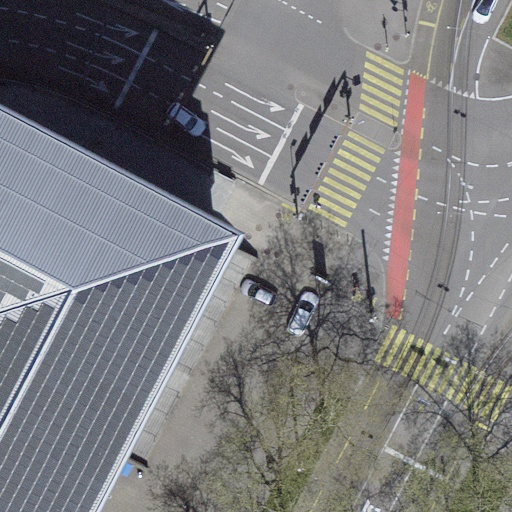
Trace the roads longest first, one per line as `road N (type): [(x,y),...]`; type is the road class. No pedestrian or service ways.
road 1 (primary): [(499,242),(363,511)]
road 2 (primary): [(479,0),(474,95),(502,176),(499,242)]
